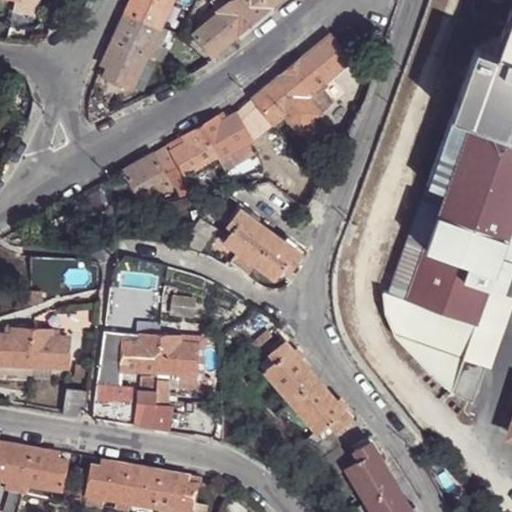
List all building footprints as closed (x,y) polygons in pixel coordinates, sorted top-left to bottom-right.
[(21,0),(20,8),(35,15),(37,1),(34,0),(21,0)] [(108,66),(103,75),(132,88),(145,58),(149,50),(160,26),(172,0),(131,0),(103,64),(108,66)] [(231,0),(218,10),(219,13),(215,17),(194,34),(212,56),(239,34),(254,20),(271,8),(279,0),(231,0)] [(231,0),(222,0),(213,7),(210,11),(215,17),(219,13),(218,10),(231,0)] [(511,5),(495,53),(511,60),(511,5)] [(273,11),(271,8),(254,20),(257,24),(273,11)] [(257,24),(254,20),(239,34),(241,37),(257,24)] [(176,33),(160,26),(149,50),(156,53),(163,62),(176,33)] [(302,60),(284,74),(254,99),(274,124),(287,115),(317,89),(326,81),(350,61),(331,36),(302,60)] [(451,115),(470,122),(500,133),(509,136),(511,137),(511,60),(495,53),(477,48),(451,115)] [(156,53),(149,50),(145,58),(152,61),(156,53)] [(145,58),(132,88),(145,93),(156,70),(163,62),(156,53),(152,61),(145,58)] [(280,71),(284,74),(302,60),(298,56),(280,71)] [(176,72),(163,62),(156,70),(171,79),(176,72)] [(99,74),(103,75),(108,66),(103,64),(99,74)] [(340,96),(326,81),(317,89),(329,105),(340,96)] [(317,89),(287,115),(300,132),(321,116),(330,107),(329,105),(317,89)] [(274,124),(254,99),(236,114),(251,141),(262,134),(274,124)] [(91,124),(105,116),(99,106),(90,104),(87,109),(88,117),(91,124)] [(231,110),(218,117),(221,123),(234,116),(231,110)] [(221,123),(204,133),(219,160),(228,154),(248,143),(251,141),(236,114),(234,116),(221,123)] [(389,288),(408,294),(470,122),(451,115),(389,288)] [(321,116),(300,132),(309,142),(329,126),(321,116)] [(218,117),(201,127),(204,133),(221,123),(218,117)] [(470,122),(408,294),(407,298),(476,323),(511,222),(511,137),(509,136),(500,133),(470,122)] [(181,167),(195,192),(227,174),(226,172),(235,168),(234,165),(228,154),(219,160),(204,133),(201,127),(169,145),(172,151),(181,167)] [(248,143),(228,154),(234,165),(253,154),(248,143)] [(153,154),(167,177),(181,167),(172,151),(169,145),(153,154)] [(153,154),(138,162),(157,195),(172,186),(170,183),(167,177),(153,154)] [(124,171),(129,179),(142,202),(157,195),(138,162),(124,171)] [(167,177),(170,183),(173,182),(182,197),(195,192),(181,167),(167,177)] [(142,202),(129,179),(121,183),(135,206),(142,202)] [(227,224),(229,225),(241,210),(257,222),(260,218),(239,203),(226,223),(227,224)] [(241,210),(229,225),(234,230),(227,240),(225,242),(237,251),(229,261),(245,274),(254,263),(274,236),(257,222),(241,210)] [(194,236),(206,243),(216,228),(200,218),(190,233),(194,236)] [(511,222),(476,323),(461,357),(479,368),(511,277),(511,222)] [(357,224),(351,223),(344,242),(350,245),(357,224)] [(227,240),(234,230),(229,225),(227,224),(219,235),(227,240)] [(200,253),(206,243),(194,236),(186,249),(200,253)] [(274,236),(254,263),(273,278),(276,275),(283,266),(288,269),(289,270),(301,255),(284,242),(274,236)] [(287,237),(284,242),(301,255),(289,270),(293,273),(308,253),(287,237)] [(283,266),(276,275),(280,278),(288,269),(283,266)] [(389,288),(381,284),(383,296),(384,300),(387,310),(391,319),(392,323),(398,334),(433,379),(437,373),(425,366),(434,350),(425,346),(429,340),(461,357),(476,323),(407,298),(408,294),(389,288)] [(196,297),(174,295),(171,313),(193,315),(196,297)] [(0,363),(31,365),(33,329),(14,327),(13,335),(5,334),(0,334),(0,363)] [(13,335),(14,327),(6,327),(5,334),(13,335)] [(31,365),(31,373),(35,372),(34,376),(50,377),(51,366),(68,366),(70,337),(59,336),(52,336),(52,329),(33,329),(31,365)] [(268,329),(252,343),(257,348),(273,334),(268,329)] [(155,370),(159,370),(160,334),(141,334),(142,340),(133,339),(123,339),(122,368),(155,370)] [(160,334),(159,370),(164,370),(195,371),(196,342),(179,341),(179,335),(160,334)] [(179,335),(179,341),(196,342),(195,371),(164,370),(163,379),(166,378),(166,387),(207,388),(207,377),(204,377),(207,337),(179,335)] [(267,351),(269,353),(271,355),(286,341),(301,359),(305,356),(287,335),(267,351)] [(437,373),(433,379),(445,388),(444,389),(468,403),(482,369),(479,368),(461,357),(429,340),(425,346),(434,350),(425,366),(437,373)] [(257,363),(292,402),(319,380),(301,359),(286,341),(271,355),(269,353),(257,363)] [(26,373),(31,373),(31,365),(0,363),(0,378),(24,380),(26,373)] [(75,375),(87,375),(87,364),(76,364),(75,375)] [(163,379),(159,379),(157,378),(156,383),(156,394),(166,393),(166,387),(166,378),(163,379)] [(292,402),(318,433),(329,423),(336,431),(351,418),(337,400),(319,380),(292,402)] [(154,393),(156,394),(156,383),(134,382),(134,392),(137,392),(138,390),(153,391),(154,393)] [(118,401),(119,387),(100,387),(100,399),(118,401)] [(130,387),(119,387),(118,401),(130,401),(130,387)] [(66,388),(63,412),(76,415),(84,403),(85,390),(66,388)] [(166,405),(166,393),(156,394),(154,393),(153,391),(138,390),(137,392),(133,426),(169,430),(173,405),(166,405)] [(351,418),(336,431),(340,435),(359,418),(341,398),(337,400),(351,418)] [(314,448),(325,461),(339,450),(341,448),(336,431),(329,423),(318,433),(307,443),(314,448)] [(372,442),(384,461),(388,459),(374,435),(352,448),(356,452),(372,442)] [(3,443),(0,442),(0,479),(7,481),(20,483),(29,485),(61,491),(67,462),(57,460),(50,458),(51,451),(30,448),(3,443)] [(347,469),(367,504),(397,485),(384,461),(372,442),(356,452),(356,454),(360,461),(350,467),(347,469)] [(336,478),(347,469),(350,467),(346,460),(339,450),(325,461),(336,478)] [(58,452),(51,451),(50,458),(57,460),(58,452)] [(346,460),(350,467),(360,461),(356,454),(346,460)] [(91,470),(87,492),(86,495),(103,499),(118,501),(126,503),(177,511),(205,511),(207,505),(195,502),(198,485),(187,483),(180,482),(181,475),(157,470),(132,466),(111,462),(110,470),(103,468),(92,466),(91,470)] [(81,468),(77,491),(87,492),(91,470),(81,468)] [(188,476),(187,483),(198,485),(200,485),(201,477),(200,478),(188,476)] [(20,483),(7,481),(6,488),(18,490),(20,483)] [(27,492),(29,485),(20,483),(18,490),(27,492)] [(367,504),(371,511),(413,511),(412,509),(397,485),(367,504)] [(87,492),(77,491),(65,489),(62,505),(101,510),(103,499),(86,495),(87,492)] [(125,510),(126,503),(118,501),(117,509),(125,510)]
